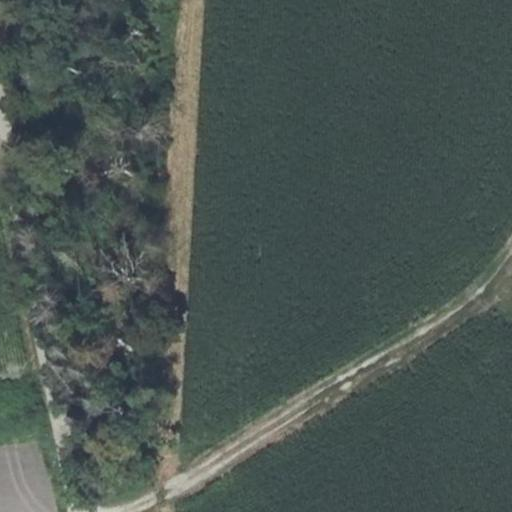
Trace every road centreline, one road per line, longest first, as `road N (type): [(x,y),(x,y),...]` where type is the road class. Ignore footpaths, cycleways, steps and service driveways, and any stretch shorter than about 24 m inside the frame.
road 1 (track): [(511,259),(462,311),(133,511)]
road 2 (track): [(0,115),(36,368),(73,511)]
